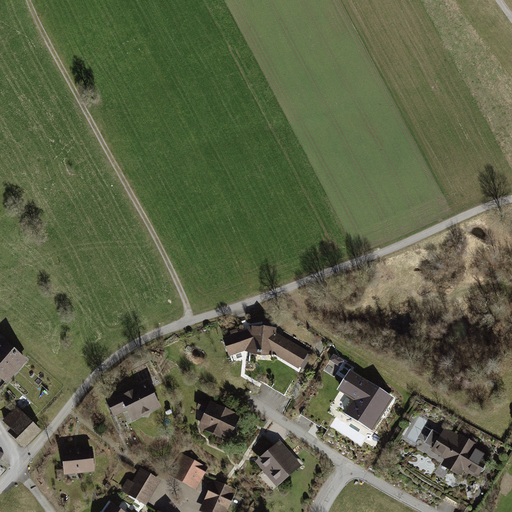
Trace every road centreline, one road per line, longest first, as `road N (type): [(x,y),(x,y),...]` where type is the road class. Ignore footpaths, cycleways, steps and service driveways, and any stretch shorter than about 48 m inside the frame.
road 1 (residential): [(0,486),(111,363),(150,338),(511,199)]
road 2 (track): [(27,0),(193,323)]
